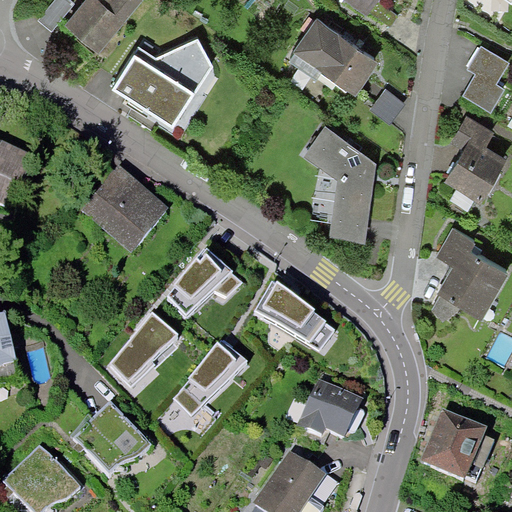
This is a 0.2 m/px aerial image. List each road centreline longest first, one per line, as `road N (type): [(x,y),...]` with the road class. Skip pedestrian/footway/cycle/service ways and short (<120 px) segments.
road 1 (residential): [(379,311),(0,50)]
road 2 (residential): [(379,311),(404,267),(443,0)]
road 3 (residential): [(379,511),(403,429),(406,362),(379,311)]
